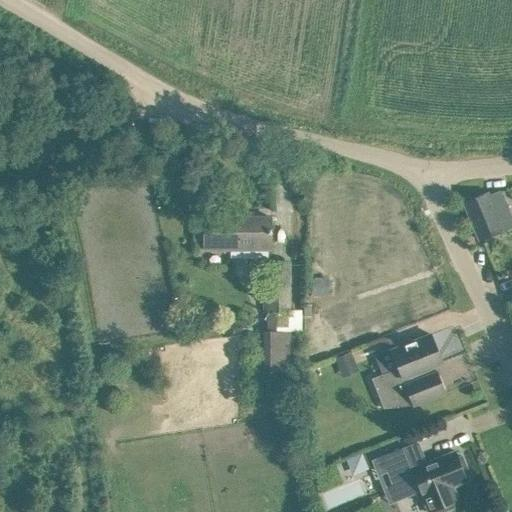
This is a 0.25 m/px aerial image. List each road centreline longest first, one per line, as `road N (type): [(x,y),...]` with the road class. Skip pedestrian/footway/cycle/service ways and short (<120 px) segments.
road 1 (residential): [(511,365),(420,170)]
road 2 (track): [(166,99),(0,4)]
road 3 (track): [(166,99),(134,120),(0,153)]
road 4 (track): [(296,139),(166,99)]
road 5 (residential): [(420,170),(296,139)]
